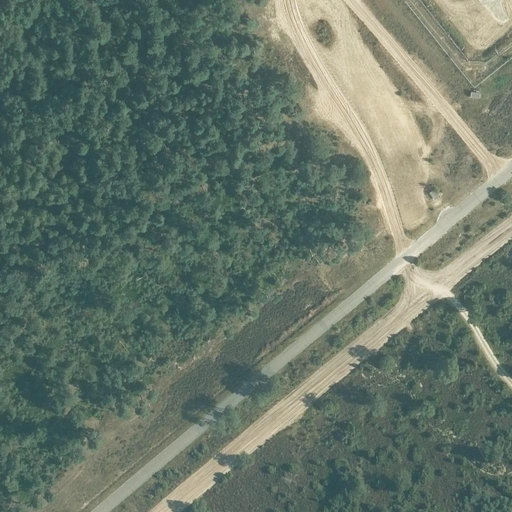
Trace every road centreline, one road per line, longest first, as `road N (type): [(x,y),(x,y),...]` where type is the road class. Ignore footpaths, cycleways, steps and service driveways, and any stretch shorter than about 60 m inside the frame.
road 1 (track): [(511,232),(158,511)]
road 2 (unknown): [(402,261),(408,245),(390,215),(376,143),(289,0)]
road 3 (unknown): [(354,0),(499,179)]
